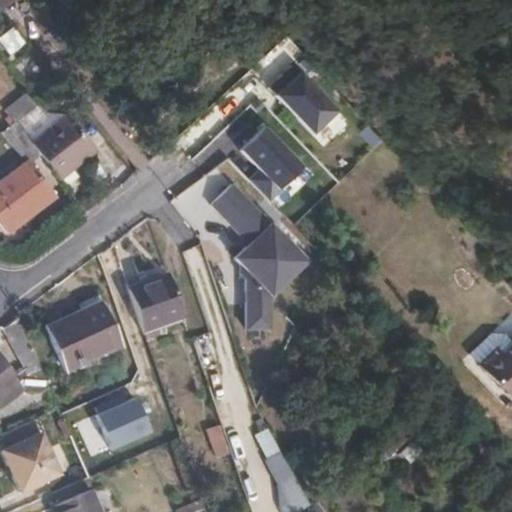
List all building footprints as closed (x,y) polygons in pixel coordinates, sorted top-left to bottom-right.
[(14,26),(0,34),(0,41),(8,55),(25,44),(14,26)] [(337,111),(290,65),(268,88),(314,134),(337,111)] [(5,119),(9,125),(12,122),(36,104),(28,93),(5,110),(9,117),(5,119)] [(38,104),(17,122),(31,139),(53,120),(38,104)] [(9,125),(0,131),(0,133),(19,158),(23,155),(33,147),(12,122),(9,125)] [(37,154),(58,179),(95,150),(75,124),(37,154)] [(304,167),(262,125),(238,150),(280,191),(304,167)] [(55,195),(65,187),(58,179),(37,154),(33,147),(23,155),(28,161),(55,195)] [(0,223),(5,231),(55,195),(28,161),(0,182),(0,223)] [(271,294),(307,259),(268,219),(232,253),(271,294)] [(10,236),(5,231),(0,223),(0,232),(5,239),(10,236)] [(181,315),(168,276),(128,289),(142,329),(181,315)] [(122,348),(102,302),(45,328),(65,374),(122,348)] [(18,317),(4,327),(22,368),(15,372),(0,351),(0,403),(24,386),(38,393),(48,387),(18,317)] [(511,348),(507,353),(500,344),(481,363),(511,395),(511,348)] [(149,431),(133,395),(94,412),(109,448),(149,431)] [(30,421),(0,434),(0,441),(4,449),(0,451),(0,455),(5,467),(7,466),(12,477),(10,477),(17,493),(57,475),(38,434),(36,435),(30,421)] [(70,437),(63,422),(47,429),(54,444),(70,437)] [(220,424),(206,428),(212,455),(227,452),(220,424)] [(271,426),(253,434),(284,511),(298,511),(305,509),(271,426)] [(55,511),(100,511),(92,491),(53,507),(55,511)]
